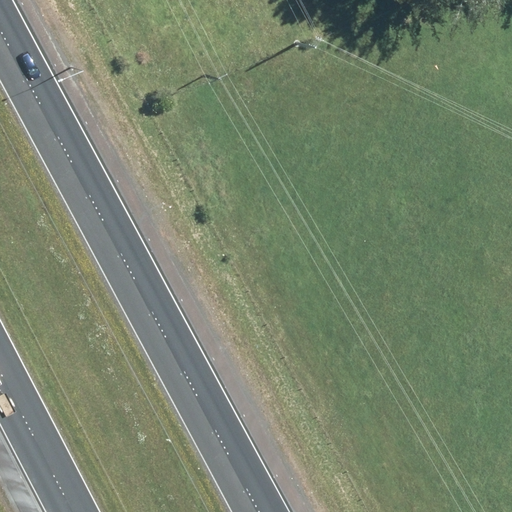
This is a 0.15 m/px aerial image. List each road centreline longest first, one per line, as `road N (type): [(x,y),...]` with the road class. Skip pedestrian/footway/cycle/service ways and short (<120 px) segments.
road 1 (motorway): [(0,22),(260,511)]
road 2 (motorway): [(76,511),(0,365)]
